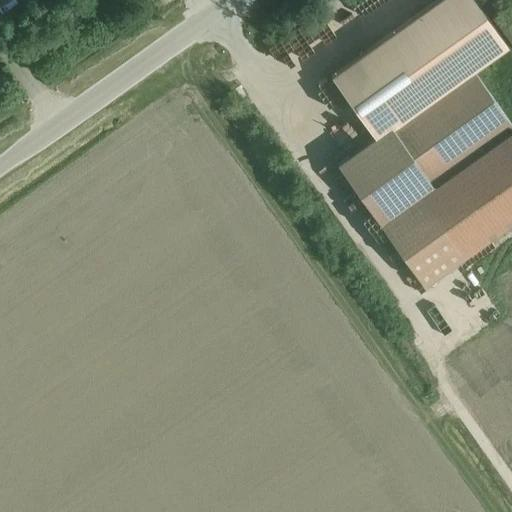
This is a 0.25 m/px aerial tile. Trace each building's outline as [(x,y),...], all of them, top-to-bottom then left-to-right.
[(471,66),(473,69),(506,45),(475,0),(435,0),(330,75),(373,135),(471,66)] [(511,4),(494,18),(511,42),(511,4)] [(379,221),(511,125),(511,123),(473,69),(471,66),(373,135),(336,162),(379,221)] [(511,218),(511,125),(379,221),(423,283),(511,218)] [(495,318),(479,328),(487,341),(503,331),(495,318)]
